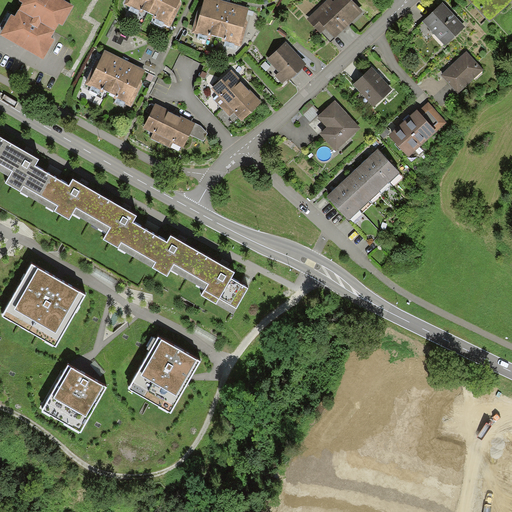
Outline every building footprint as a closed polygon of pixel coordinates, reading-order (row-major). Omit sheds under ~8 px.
[(75,8),(61,0),(21,0),(20,2),(24,5),(16,20),(12,17),(1,37),(44,62),(55,43),(51,41),(60,26),(63,28),(75,8)] [(126,0),(124,4),(143,14),(144,12),(154,17),(153,19),(171,29),(182,5),(180,2),(181,0),(126,0)] [(227,2),(220,0),(204,0),(203,7),(200,9),(192,34),(211,39),(212,36),(224,39),(223,42),(241,47),(248,23),(246,19),(249,8),(227,2)] [(321,34),(323,33),(332,42),(364,12),(352,0),(329,0),(308,20),(321,34)] [(511,0),(470,0),(491,22),(511,0)] [(452,12),(443,2),(415,27),(427,40),(434,34),(444,45),(465,26),(452,12)] [(288,83),(307,66),(291,49),(286,43),(267,60),(278,73),(275,76),(282,85),(286,81),(288,83)] [(125,61),(106,51),(101,61),(97,63),(86,84),(91,87),(92,85),(127,103),(126,105),(130,108),(142,85),(141,82),(146,72),(125,61)] [(484,69),(467,51),(450,67),(441,76),(458,94),(484,69)] [(381,77),(373,69),(354,85),(373,107),(392,91),(381,77)] [(262,104),(232,71),(211,89),(218,97),(215,100),(232,119),(237,115),(242,121),(262,104)] [(361,129),(335,102),(325,112),(316,103),(303,115),(311,123),(316,118),(326,129),(319,135),(336,152),(361,129)] [(400,126),(389,135),(409,157),(447,123),(429,103),(419,112),(417,110),(408,119),(400,126)] [(195,123),(155,105),(143,130),(153,134),(151,139),(171,148),(173,143),(183,148),(190,135),(195,123)] [(201,126),(195,123),(190,135),(204,142),(208,134),(201,126)] [(0,169),(10,175),(7,180),(70,216),(73,211),(108,232),(105,238),(168,274),(171,269),(204,288),(201,293),(233,311),(248,286),(232,277),(234,272),(170,235),(167,240),(132,220),(136,214),(72,179),(70,184),(36,165),(40,158),(0,135),(0,169)] [(328,198),(349,221),(401,174),(379,151),(374,156),(365,164),(355,173),(344,184),(335,192),(328,198)] [(32,261),(2,315),(57,346),(87,292),(32,261)] [(157,332),(126,386),(170,412),(201,358),(157,332)] [(69,361),(43,407),(82,429),(107,383),(69,361)]
